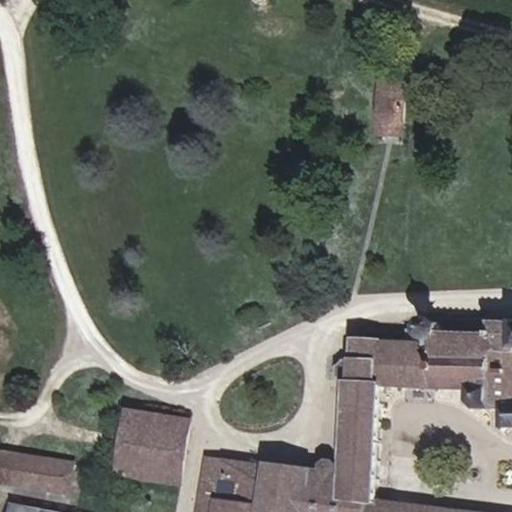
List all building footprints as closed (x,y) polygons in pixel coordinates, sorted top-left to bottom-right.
[(404,126),(407,84),(383,82),(380,124),(404,126)] [(403,136),(404,126),(380,124),(379,134),(403,136)] [(24,347),(30,330),(0,320),(0,373),(27,382),(37,351),(24,347)] [(450,511),(379,504),(385,386),(471,390),(470,402),(478,410),(506,410),(506,429),(511,429),(511,321),(491,320),(490,334),(444,332),(444,327),(442,323),(438,321),(433,320),(428,321),(424,325),(422,330),(422,345),(385,343),(385,341),(356,340),(355,360),(344,359),(338,364),(337,375),(343,381),(353,382),(348,475),(337,474),(336,467),(334,464),(332,464),(327,465),(325,467),(324,473),(214,459),(213,467),(208,466),(200,511),(450,511)] [(181,485),(191,422),(131,412),(122,475),(181,485)] [(15,475),(19,455),(0,451),(0,482),(14,484),(15,475)] [(71,484),(74,464),(19,455),(15,475),(71,484)] [(71,484),(15,475),(14,484),(70,493),(71,484)] [(58,511),(14,503),(12,511),(58,511)]
